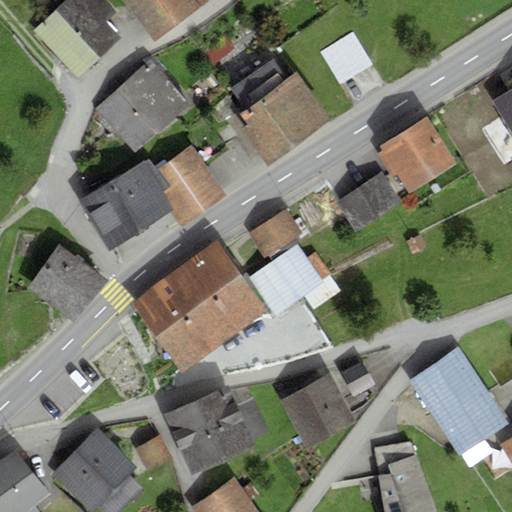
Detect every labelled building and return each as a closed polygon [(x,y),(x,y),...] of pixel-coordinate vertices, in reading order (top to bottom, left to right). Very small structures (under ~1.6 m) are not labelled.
[(75,0),(62,0),(27,33),(70,78),(111,40),(97,26),(106,18),(89,0),(80,0),(78,2),(75,0)] [(193,0),(114,0),(142,40),(195,3),(193,0)] [(347,41),(319,60),(336,85),(364,66),(347,41)] [(147,65),(92,113),(127,153),(182,106),(147,65)] [(289,75),(233,115),(240,124),(232,130),(259,166),(322,120),(289,75)] [(511,87),(484,105),(511,150),(511,87)] [(418,122),(370,149),(395,193),(443,166),(418,122)] [(186,148),(151,171),(164,192),(158,196),(167,211),(176,224),(218,197),(186,148)] [(145,159),(73,204),(100,252),(167,211),(158,196),(164,192),(151,171),(145,159)] [(373,178),(330,204),(346,231),(389,205),(373,178)] [(280,214),(242,238),(257,262),(295,238),(280,214)] [(210,249),(126,308),(172,373),(256,314),(210,249)] [(292,249),(246,280),(270,315),(324,279),(311,259),(302,265),(292,249)] [(53,250),(21,290),(62,323),(94,283),(53,250)] [(457,352),(413,382),(460,451),(504,421),(457,352)] [(361,367),(342,377),(352,396),(372,386),(361,367)] [(328,378),(285,401),(309,443),(351,420),(328,378)] [(226,389),(171,415),(196,469),(251,444),(249,440),(265,433),(245,393),(229,395),(226,389)] [(98,434),(57,474),(90,508),(97,502),(107,511),(114,511),(138,489),(123,474),(131,467),(98,434)] [(511,437),(502,443),(511,459),(511,437)] [(410,439),(376,447),(385,511),(418,511),(436,506),(410,439)] [(156,440),(140,448),(150,467),(166,459),(156,440)] [(15,456),(0,465),(0,511),(35,511),(31,506),(47,494),(15,456)] [(253,511),(233,483),(198,508),(200,511),(253,511)]
